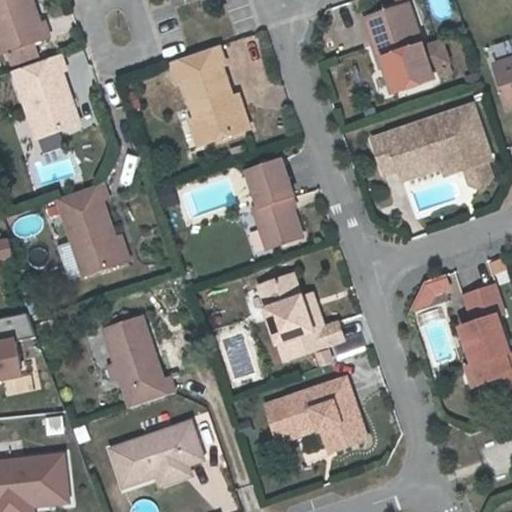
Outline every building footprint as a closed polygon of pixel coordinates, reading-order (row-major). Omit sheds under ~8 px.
[(0,0),(0,48),(4,47),(9,46),(29,39),(43,33),(38,18),(33,19),(26,0),(0,0)] [(385,60),(394,85),(431,72),(421,42),(406,0),(400,0),(362,14),(379,62),(380,62),(385,60)] [(439,35),(421,42),(431,72),(437,70),(434,61),(447,56),(439,35)] [(34,52),(29,39),(9,46),(4,47),(9,61),(34,52)] [(198,123),(204,140),(245,126),(238,105),(233,107),(229,95),(218,63),(221,62),(215,44),(167,60),(173,78),(179,76),(192,117),(195,124),(198,123)] [(54,52),(8,68),(31,135),(75,120),(57,69),(61,67),(55,51),(54,52)] [(511,92),(511,51),(491,58),(504,95),(511,92)] [(447,56),(434,61),(437,70),(450,66),(447,56)] [(390,87),(394,85),(385,60),(380,62),(390,87)] [(235,93),(229,95),(233,107),(238,105),(235,93)] [(450,147),(456,165),(461,163),(482,157),(487,156),(469,101),(368,132),(379,167),(394,163),(396,169),(418,162),(418,159),(437,153),(436,151),(450,147)] [(195,143),(204,140),(198,123),(195,124),(192,117),(186,118),(195,143)] [(441,170),(456,165),(450,147),(436,151),(437,153),(418,159),(418,162),(396,169),(398,173),(438,160),(441,170)] [(116,181),(127,185),(136,158),(125,154),(116,181)] [(262,221),(269,241),(298,231),(284,192),(289,190),(277,154),(243,166),(255,201),(250,203),(257,223),(262,221)] [(487,173),(482,157),(461,163),(466,180),(471,183),(485,178),(487,173)] [(99,178),(53,194),(80,271),(120,257),(112,232),(99,196),(105,194),(99,178)] [(264,243),(269,241),(262,221),(257,223),(264,243)] [(117,230),(112,232),(120,257),(126,256),(117,230)] [(7,236),(0,236),(0,261),(12,260),(7,236)] [(340,334),(334,317),(320,322),(314,305),(303,308),(298,292),(290,269),(256,281),(281,355),(323,340),(340,334)] [(441,270),(421,277),(409,303),(420,308),(430,287),(445,281),(441,270)] [(471,359),(478,379),(492,374),(509,368),(503,349),(507,347),(495,310),(501,309),(491,280),(463,290),(472,317),(468,318),(465,325),(468,334),(463,336),(471,359)] [(303,308),(314,305),(309,289),(298,292),(303,308)] [(420,308),(409,303),(404,314),(420,308)] [(110,358),(115,372),(125,402),(171,386),(165,370),(160,372),(138,310),(98,324),(110,358)] [(459,322),(463,336),(468,334),(465,325),(468,318),(459,322)] [(340,334),(323,340),(325,345),(328,356),(353,348),(348,336),(341,338),(340,334)] [(12,340),(0,342),(0,378),(18,375),(12,340)] [(325,345),(314,349),(318,360),(328,356),(325,345)] [(498,392),(511,388),(511,345),(507,347),(503,349),(509,368),(492,374),(498,392)] [(109,374),(115,372),(110,358),(104,360),(109,374)] [(471,381),(478,379),(471,359),(464,361),(471,381)] [(325,423),(333,445),(364,434),(343,372),(284,392),(296,429),(315,423),(317,426),(320,425),(325,423)] [(275,437),(296,429),(284,392),(262,399),(275,437)] [(46,433),(63,430),(60,414),(43,417),(46,433)] [(249,415),(235,420),(239,432),(254,427),(249,415)] [(154,470),(184,460),(200,454),(188,417),(108,444),(120,481),(154,470)] [(327,447),(333,445),(325,423),(320,425),(327,447)] [(0,511),(35,511),(35,506),(69,501),(64,450),(0,456),(0,511)] [(188,470),(184,460),(154,470),(158,480),(188,470)]
